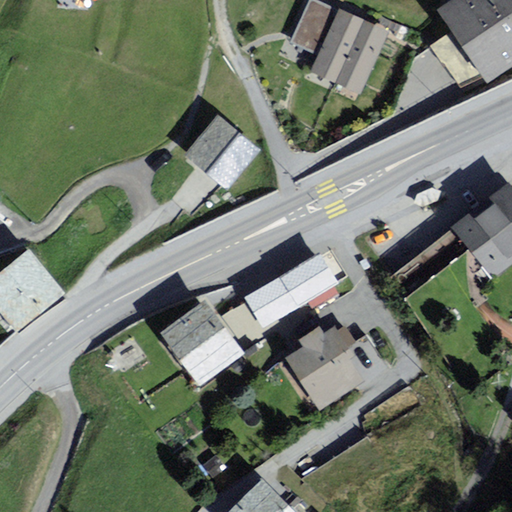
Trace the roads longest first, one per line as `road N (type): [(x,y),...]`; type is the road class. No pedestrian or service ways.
road 1 (tertiary): [(0,388),(102,306),(511,109)]
road 2 (unknown): [(224,32),(183,137),(76,193),(44,226),(24,222)]
